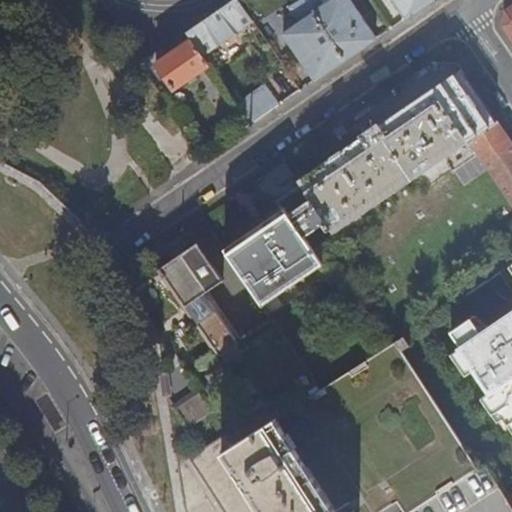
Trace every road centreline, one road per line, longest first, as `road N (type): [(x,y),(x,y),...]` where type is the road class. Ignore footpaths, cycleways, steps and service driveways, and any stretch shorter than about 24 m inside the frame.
road 1 (residential): [(458,12),(124,240)]
road 2 (secondary): [(125,511),(51,365),(0,301)]
